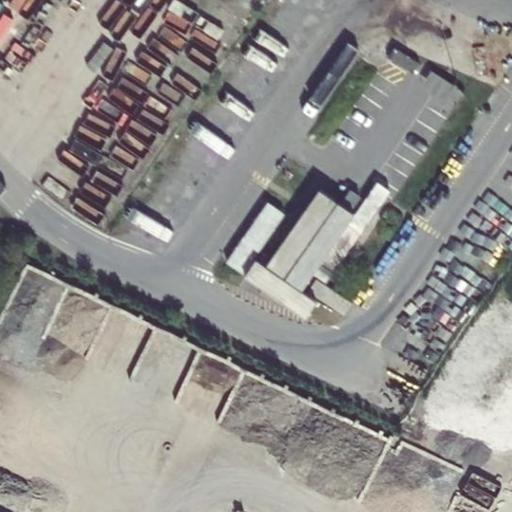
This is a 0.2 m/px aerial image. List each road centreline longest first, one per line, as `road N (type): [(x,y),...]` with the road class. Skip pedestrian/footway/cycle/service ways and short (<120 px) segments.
road 1 (unclassified): [(162,283),(338,363),(511,109)]
road 2 (unclassified): [(361,0),(162,283)]
road 3 (unclassified): [(162,283),(50,226),(0,179)]
